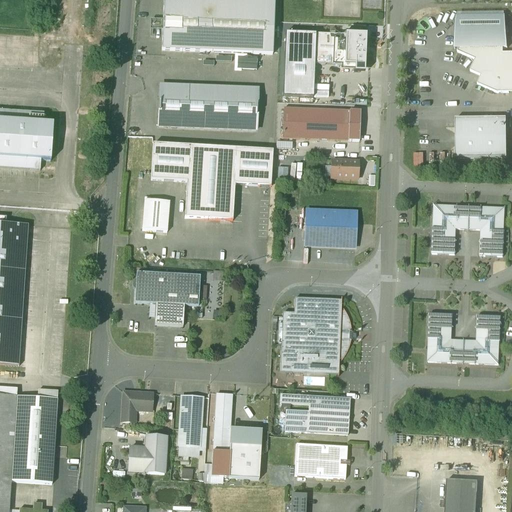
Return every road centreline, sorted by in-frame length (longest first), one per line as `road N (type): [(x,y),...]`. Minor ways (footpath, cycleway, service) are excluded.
road 1 (residential): [(97,365),(127,0)]
road 2 (residential): [(97,365),(236,373),(256,361),(270,282),(288,275),(386,281)]
road 3 (residential): [(395,0),(389,185)]
road 4 (residential): [(85,511),(97,365)]
road 5 (residential): [(382,381),(495,385),(511,373)]
road 6 (residential): [(382,381),(377,511)]
road 7 (residential): [(511,192),(389,185)]
